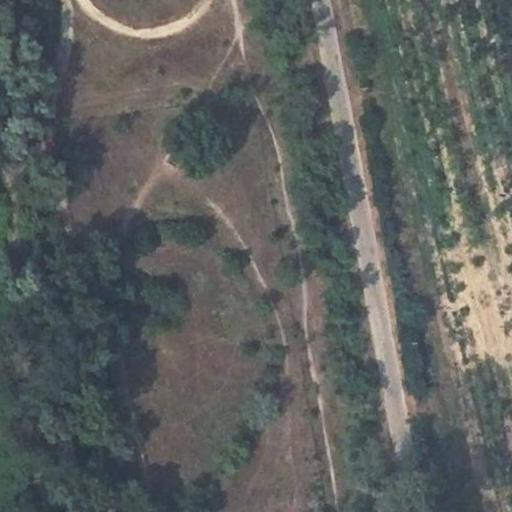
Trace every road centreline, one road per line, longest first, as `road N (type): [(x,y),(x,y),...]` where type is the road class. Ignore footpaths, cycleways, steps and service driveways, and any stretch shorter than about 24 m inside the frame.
road 1 (unclassified): [(319,0),(420,511)]
road 2 (track): [(65,511),(17,268),(52,0)]
